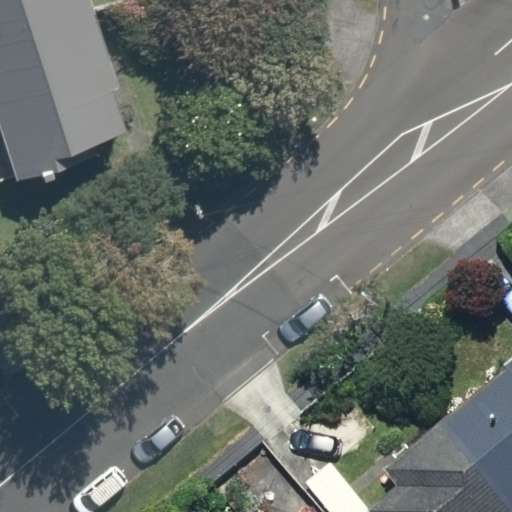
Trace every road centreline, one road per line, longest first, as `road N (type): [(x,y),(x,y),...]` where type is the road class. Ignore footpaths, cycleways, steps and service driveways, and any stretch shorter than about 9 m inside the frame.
road 1 (unclassified): [(390,167),(0,490)]
road 2 (unclassified): [(390,167),(420,108),(412,0)]
road 3 (unclassified): [(511,60),(390,167)]
